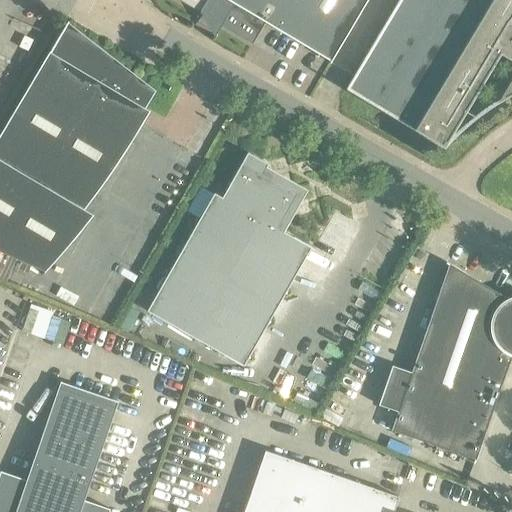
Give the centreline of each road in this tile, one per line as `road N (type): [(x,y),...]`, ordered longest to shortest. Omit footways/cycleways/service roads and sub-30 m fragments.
road 1 (unclassified): [(511,236),(97,1)]
road 2 (unknown): [(463,504),(288,426),(248,448),(217,511)]
road 3 (unknown): [(210,65),(95,266)]
